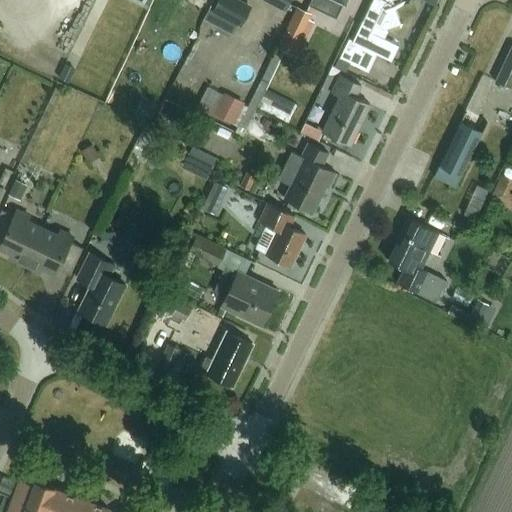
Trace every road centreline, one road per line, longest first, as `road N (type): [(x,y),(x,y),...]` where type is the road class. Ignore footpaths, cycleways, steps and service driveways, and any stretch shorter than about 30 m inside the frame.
road 1 (residential): [(245,452),(465,0)]
road 2 (residential): [(245,452),(38,352)]
road 3 (residential): [(366,511),(245,452)]
